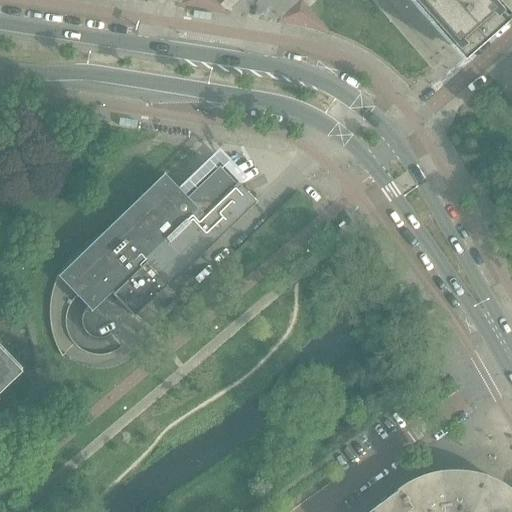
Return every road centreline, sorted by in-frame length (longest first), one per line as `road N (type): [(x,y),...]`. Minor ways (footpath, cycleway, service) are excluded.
road 1 (secondary): [(394,140),(349,97),(292,70),(0,23)]
road 2 (secondary): [(0,68),(98,74),(288,107),(337,132),(374,169)]
road 3 (secondary): [(374,169),(503,365)]
road 4 (secondary): [(511,343),(394,140)]
road 5 (residential): [(487,381),(309,511)]
road 6 (residential): [(511,36),(394,140)]
